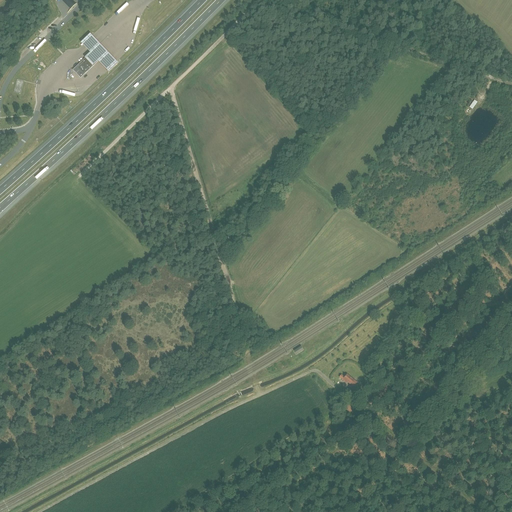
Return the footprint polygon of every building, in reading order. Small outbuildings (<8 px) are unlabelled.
[(73,0),(61,0),(70,10),(77,3),(73,0)] [(86,57),(86,58),(94,66),(99,61),(110,72),(119,63),(91,33),(81,42),(91,52),(86,57)] [(85,58),(73,70),(80,78),(93,67),(93,66),(94,66),(86,58),(85,58)] [(302,346),(298,347),(296,349),(294,350),(292,351),(293,352),(294,353),(294,354),(304,349),(302,346)] [(358,383),(355,380),(347,374),(345,377),(342,375),(340,377),(346,382),(347,381),(354,387),(358,383)] [(351,414),(355,411),(350,405),(346,408),(351,414)]
